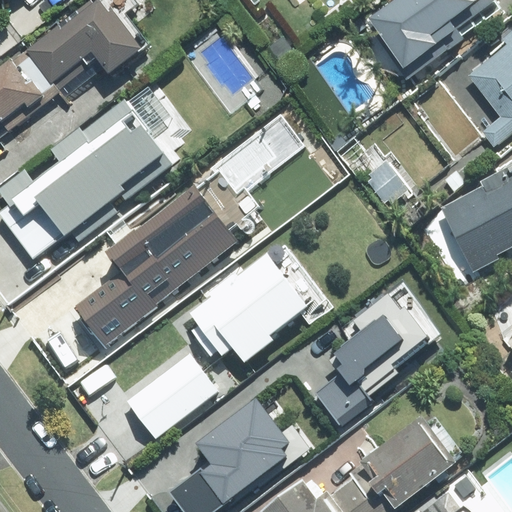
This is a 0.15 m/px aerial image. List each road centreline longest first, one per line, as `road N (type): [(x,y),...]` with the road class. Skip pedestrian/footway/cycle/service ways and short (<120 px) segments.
road 1 (unknown): [(77,506),(363,298)]
road 2 (residential): [(81,511),(0,403)]
